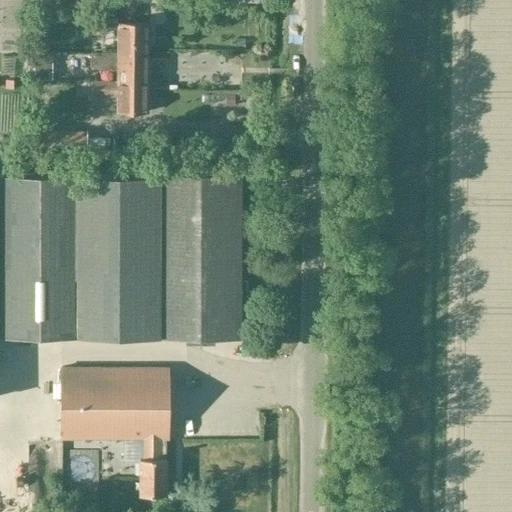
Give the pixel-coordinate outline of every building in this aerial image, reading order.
[(105,36),(105,24),(105,16),(90,16),(89,36),(105,36)] [(116,54),(147,54),(147,27),(147,26),(116,26),(116,27),(116,54)] [(116,54),(116,55),(90,54),(89,65),(89,73),(116,73),(116,81),(90,81),(90,85),(116,85),(146,85),(147,54),(116,54)] [(146,85),(116,85),(90,85),(90,102),(116,102),(116,113),(115,113),(115,114),(147,114),(147,113),(146,113),(146,85)] [(0,337),(84,338),(84,176),(0,175),(0,337)] [(157,175),(84,176),(84,338),(157,339),(157,175)] [(157,175),(157,339),(238,339),(238,326),(248,326),(248,306),(238,306),(237,175),(157,175)] [(166,461),(166,441),(165,370),(59,370),(59,441),(141,441),(141,461),(138,461),(138,497),(164,497),(164,461),(166,461)]
